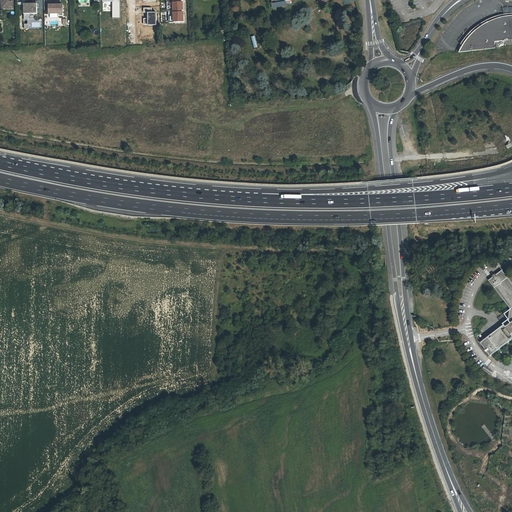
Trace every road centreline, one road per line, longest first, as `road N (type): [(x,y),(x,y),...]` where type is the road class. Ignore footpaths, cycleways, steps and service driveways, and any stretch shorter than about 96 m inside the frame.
road 1 (motorway): [(0,179),(234,214),(368,216),(511,204)]
road 2 (primary): [(371,103),(403,326),(459,511)]
road 3 (primary): [(471,511),(412,338),(390,145),(397,106)]
road 4 (motorway): [(258,199),(123,186),(0,162)]
road 5 (motorway): [(511,167),(449,181),(258,199)]
road 6 (motorway): [(511,189),(368,201),(258,199)]
road 7 (track): [(0,216),(211,248)]
